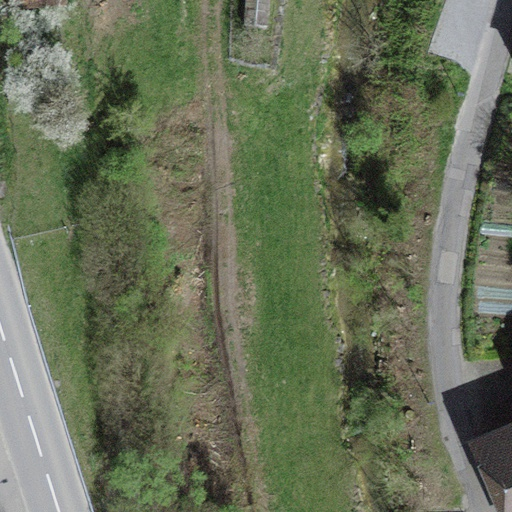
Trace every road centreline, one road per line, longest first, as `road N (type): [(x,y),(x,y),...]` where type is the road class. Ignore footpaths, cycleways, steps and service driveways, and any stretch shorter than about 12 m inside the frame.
road 1 (residential): [(505,0),(459,161),(443,267),(460,445),(486,511)]
road 2 (tertiary): [(0,331),(57,511)]
